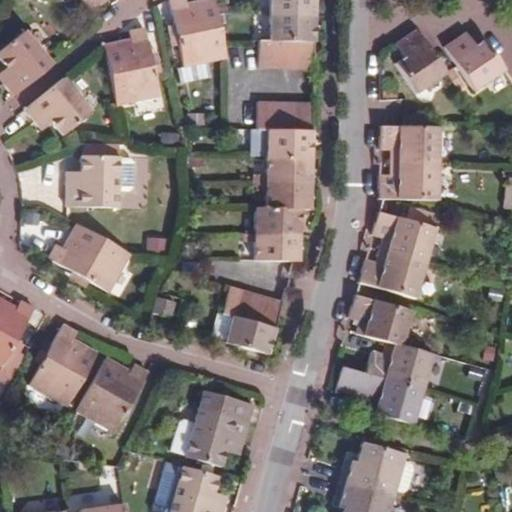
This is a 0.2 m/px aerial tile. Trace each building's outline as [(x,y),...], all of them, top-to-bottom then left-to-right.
[(80,0),(91,12),(106,0),(80,0)] [(314,17),(314,0),(268,0),(269,16),(314,17)] [(225,66),(217,16),(214,2),(187,7),(186,1),(172,4),(184,71),(178,72),(181,85),(214,80),(212,67),(225,66)] [(313,43),(314,17),(269,16),(267,43),(313,43)] [(130,40),(105,43),(102,45),(115,107),(159,98),(144,29),(128,31),(130,40)] [(416,30),(394,44),(403,60),(395,66),(417,95),(448,74),(439,61),(416,30)] [(1,86),(11,97),(50,65),(23,33),(0,51),(0,62),(4,68),(12,77),(3,84),(1,86)] [(445,48),(448,55),(475,92),(504,71),(483,42),(474,48),(470,42),(464,35),(455,41),(445,48)] [(0,70),(0,80),(3,84),(12,77),(4,68),(0,70)] [(90,113),(62,77),(24,108),(34,121),(44,115),(61,136),(90,113)] [(252,259),(300,260),(300,208),(311,208),(312,100),(256,99),(256,128),(266,128),(265,204),(253,204),(252,259)] [(376,199),(384,199),(436,199),(436,125),(384,127),(378,127),(377,150),(377,152),(387,152),(387,176),(377,176),(377,182),(376,199)] [(172,135),(159,134),(158,143),(173,143),(172,135)] [(79,187),(66,186),(65,209),(118,212),(120,161),(81,160),(80,174),(79,187)] [(67,173),(66,186),(79,187),(80,174),(67,173)] [(511,214),(511,185),(504,184),(501,213),(511,214)] [(430,214),(407,207),(403,219),(376,212),(372,226),(369,236),(379,238),(374,261),(363,259),(360,269),(356,281),(366,285),(413,297),(434,228),(427,226),(430,214)] [(129,256),(73,227),(59,252),(53,248),(46,262),(63,271),(107,296),(129,256)] [(219,323),(227,325),(221,343),(265,355),(273,328),(281,302),(269,299),(229,288),(219,323)] [(411,424),(420,388),(430,354),(399,346),(409,310),(353,294),(349,311),(346,319),(356,321),(354,332),(386,342),(381,354),(370,351),(364,372),(350,368),(343,391),(369,400),(366,412),(411,424)] [(0,366),(34,309),(21,301),(17,309),(0,299),(0,366)] [(157,301),(152,317),(168,321),(172,304),(157,301)] [(497,311),(488,310),(487,323),(496,324),(497,311)] [(73,341),(77,333),(64,326),(30,387),(66,407),(97,355),(73,341)] [(494,345),(485,343),(482,357),(491,359),(494,345)] [(133,374),(107,360),(77,413),(114,433),(148,374),(136,368),(133,374)] [(256,407),(207,394),(198,427),(188,425),(182,429),(175,453),(225,467),(232,442),(246,445),(256,407)] [(385,511),(392,490),(400,460),(401,454),(359,443),(354,458),(343,459),(331,506),(341,509),(340,511),(385,511)] [(407,463),(400,460),(392,490),(398,492),(405,489),(410,468),(407,463)] [(214,508),(222,480),(187,470),(181,487),(168,483),(158,511),(225,511),(226,511),(214,508)]
